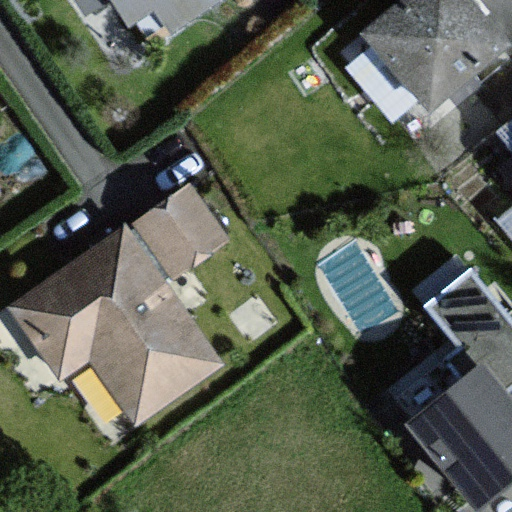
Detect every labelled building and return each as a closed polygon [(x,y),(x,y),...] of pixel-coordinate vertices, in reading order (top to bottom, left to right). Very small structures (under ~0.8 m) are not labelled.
[(78,0),(89,16),(113,0),(122,0),(142,29),(160,16),(175,38),(231,0),(230,0),(78,0)] [(511,64),(511,52),(469,0),(419,0),(373,38),(442,122),(511,64)] [(511,160),(501,169),(511,183),(511,160)] [(192,190),(20,306),(63,383),(94,371),(132,433),(219,374),(174,294),(231,251),(192,190)] [(511,386),(511,317),(474,270),(430,305),(463,345),(447,359),(464,380),(409,423),(481,511),(511,486),(511,391),(509,388),(511,386)]
